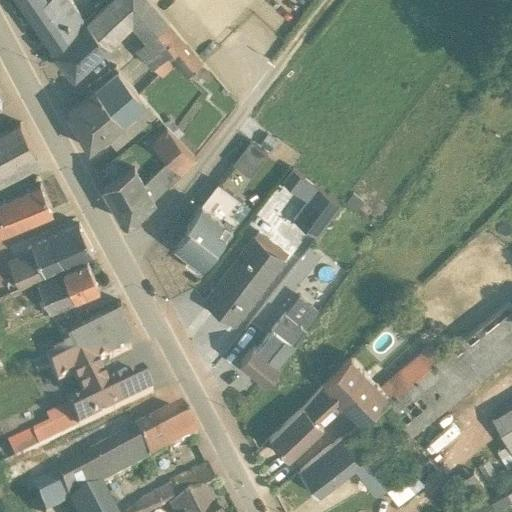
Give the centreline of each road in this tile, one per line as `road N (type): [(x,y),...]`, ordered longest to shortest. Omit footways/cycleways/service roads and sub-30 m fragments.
road 1 (residential): [(118,254),(257,511)]
road 2 (unclassified): [(118,254),(186,186),(285,48)]
road 3 (residential): [(0,33),(118,254)]
